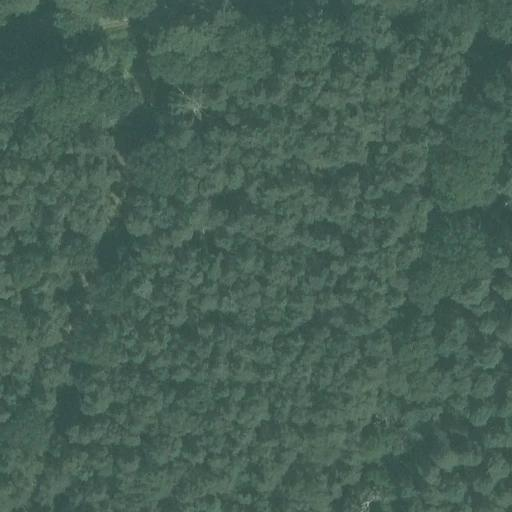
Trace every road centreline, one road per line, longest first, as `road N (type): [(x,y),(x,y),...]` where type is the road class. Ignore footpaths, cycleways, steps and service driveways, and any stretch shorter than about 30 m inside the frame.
road 1 (track): [(31,511),(185,0)]
road 2 (secondary): [(155,0),(0,35)]
